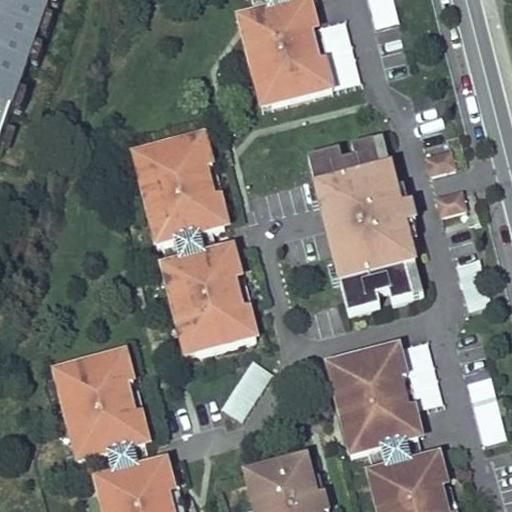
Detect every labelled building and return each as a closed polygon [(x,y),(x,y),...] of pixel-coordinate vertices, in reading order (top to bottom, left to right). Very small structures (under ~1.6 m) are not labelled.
[(0,0),(0,161),(57,0),(0,0)] [(292,0),(252,0),(256,14),(294,5),(292,0)] [(368,0),(376,32),(399,26),(392,0),(368,0)] [(321,61),(306,2),(294,5),(256,14),(238,19),(240,27),(264,22),(270,45),(246,51),(254,80),(263,78),(271,107),(332,92),(324,61),(321,61)] [(270,45),(264,22),(240,27),(246,51),(270,45)] [(213,168),(205,137),(144,153),(152,182),(142,185),(157,246),(162,245),(168,265),(163,267),(178,328),(188,325),(196,355),(257,339),(249,308),(245,309),(230,250),(217,253),(206,256),(201,235),(212,232),(225,229),(210,169),(213,168)] [(339,151),(308,159),(347,315),(378,307),(376,296),(388,293),(390,304),(422,296),(383,140),(351,147),(354,158),(342,161),(339,151)] [(455,168),(451,151),(426,158),(431,174),(455,168)] [(461,192),(437,198),(441,215),(466,208),(461,192)] [(217,253),(212,232),(201,235),(206,256),(217,253)] [(468,315),(492,310),(480,263),(457,268),(468,315)] [(427,346),(411,350),(415,369),(431,366),(427,346)] [(399,347),(337,363),(345,393),(335,395),(351,456),(369,451),(407,442),(419,438),(403,379),(407,378),(399,347)] [(175,511),(163,463),(150,467),(139,469),(134,449),(145,446),(130,386),(134,385),(126,354),(65,370),(72,399),(63,402),(78,463),(95,458),(100,479),(96,480),(103,511),(175,511)] [(223,415),(245,426),(272,375),(251,364),(223,415)] [(484,449),(508,442),(491,380),(467,386),(484,449)] [(424,459),(419,438),(407,442),(412,462),(424,459)] [(369,451),(374,472),(369,473),(379,511),(451,511),(437,456),(424,459),(412,462),(407,442),(369,451)] [(134,449),(139,469),(150,467),(145,446),(134,449)] [(307,458),(245,474),(255,511),(320,511),(317,496),(307,458)] [(328,511),(324,494),(317,496),(320,511),(328,511)]
